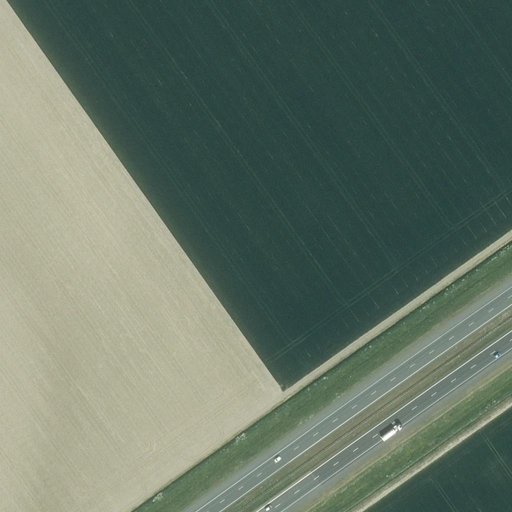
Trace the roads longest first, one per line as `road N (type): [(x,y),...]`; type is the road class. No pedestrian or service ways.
road 1 (motorway): [(511,295),(206,511)]
road 2 (motorway): [(268,511),(511,339)]
